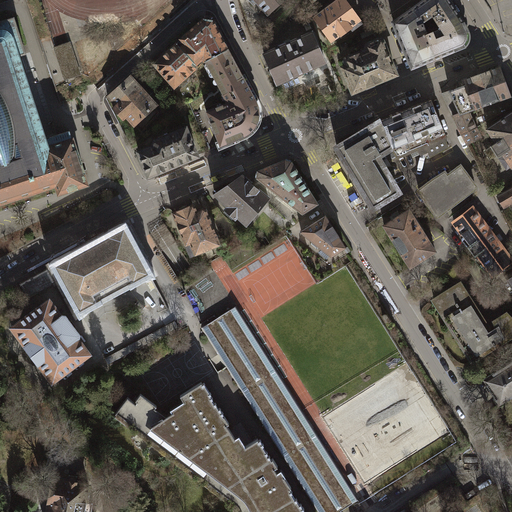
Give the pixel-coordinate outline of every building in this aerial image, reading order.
[(283,0),(254,0),(268,14),(283,0)] [(345,0),(337,0),(314,18),(331,40),(339,34),(341,35),(351,28),(350,26),(360,19),(345,0)] [(448,0),(425,0),(413,8),(419,23),(423,22),(433,16),(439,26),(458,14),(448,0)] [(413,8),(393,22),(412,68),(434,58),(424,36),(428,34),(423,22),(419,23),(413,8)] [(424,36),(434,58),(443,55),(452,51),(464,46),(466,44),(467,41),(468,38),(468,33),(466,27),(463,21),(458,14),(439,26),(441,29),(428,34),(424,36)] [(0,202),(56,185),(59,193),(87,184),(72,138),(72,139),(70,131),(44,139),(27,86),(17,56),(26,54),(14,17),(0,21),(0,202)] [(205,61),(228,49),(213,19),(204,18),(177,43),(195,64),(203,58),(205,61)] [(278,86),(328,65),(314,32),(264,54),(278,86)] [(362,53),(352,57),(347,59),(346,60),(348,66),(343,68),(353,92),(396,74),(383,42),(381,40),(379,40),(368,44),(367,45),(367,47),(368,49),(362,52),(362,53)] [(195,64),(177,43),(154,63),(174,87),(195,68),(193,66),(195,64)] [(205,61),(222,94),(233,88),(234,91),(247,84),(228,49),(205,61)] [(511,99),(511,94),(502,66),(488,71),(463,80),(463,79),(458,81),(460,87),(442,94),(454,121),(471,114),(511,99)] [(156,104),(131,75),(108,96),(115,104),(112,107),(123,119),(126,116),(141,132),(158,112),(154,107),(156,104)] [(233,88),(222,94),(226,102),(205,110),(219,147),(246,136),(252,131),(257,124),(259,114),(258,103),(247,84),(234,91),(233,88)] [(432,100),(382,121),(395,153),(398,161),(418,152),(421,157),(429,154),(431,159),(450,149),(447,140),(448,140),(432,100)] [(511,111),(486,129),(497,146),(493,149),(501,161),(505,158),(511,168),(511,111)] [(454,121),(462,136),(478,128),(471,114),(454,121)] [(337,147),(377,213),(405,196),(401,190),(389,169),(383,160),(395,153),(382,121),(347,141),(337,147)] [(153,146),(137,152),(147,176),(198,155),(186,127),(155,140),(153,146)] [(478,128),(462,136),(467,147),(483,139),(478,128)] [(255,177),(301,212),(315,203),(289,161),(283,160),(257,170),(255,177)] [(446,171),(418,192),(438,220),(480,189),(462,165),(449,175),(446,171)] [(242,176),(215,193),(228,206),(226,208),(236,217),(238,215),(246,224),(268,198),(242,176)] [(511,188),(498,197),(503,208),(511,202),(511,188)] [(193,204),(172,213),(185,245),(191,243),(195,254),(219,244),(206,210),(205,208),(204,208),(202,208),(201,208),(196,210),(193,204)] [(511,260),(473,207),(454,221),(471,245),(469,246),(475,255),(478,253),(492,274),(511,260)] [(411,272),(439,254),(410,210),(383,228),(411,272)] [(343,247),(323,215),(299,231),(329,255),(343,247)] [(150,273),(125,226),(119,230),(113,233),(108,236),(72,256),(72,255),(67,258),(60,262),(60,261),(54,264),(80,311),(97,302),(96,302),(128,284),(132,282),(133,283),(150,273)] [(50,273),(48,268),(20,283),(23,288),(28,296),(27,297),(29,298),(35,309),(49,299),(50,300),(59,295),(60,295),(61,294),(60,293),(56,283),(55,281),(54,282),(50,273)] [(460,283),(433,300),(438,307),(439,306),(444,313),(443,314),(447,322),(449,320),(460,336),(458,338),(462,345),(464,344),(469,351),(467,352),(472,360),(496,345),(494,342),(501,338),(503,340),(511,334),(511,319),(506,314),(495,321),(497,327),(487,333),(462,293),(465,291),(460,283)] [(61,315),(50,300),(49,299),(35,309),(12,327),(52,381),(90,354),(78,337),(79,336),(79,333),(78,332),(73,325),(66,317),(66,316),(65,315),(62,314),(61,315)] [(337,511),(359,499),(237,304),(201,327),(317,511),(337,511)] [(178,327),(176,322),(140,340),(143,346),(178,327)] [(140,340),(118,353),(120,358),(143,346),(140,340)] [(118,353),(105,359),(108,364),(120,358),(118,353)] [(511,360),(483,378),(500,404),(511,396),(511,360)] [(237,436),(203,381),(180,396),(183,401),(170,409),(172,412),(166,416),(155,408),(157,406),(141,393),(135,400),(137,401),(136,403),(128,397),(114,414),(238,505),(239,511),(307,511),(259,437),(246,446),(243,440),(239,435),(237,436)] [(431,469),(432,470),(459,454),(458,452),(451,456),(431,469)] [(90,511),(93,501),(86,500),(89,486),(76,483),(78,476),(69,475),(68,479),(53,477),(47,511),(90,511)]
